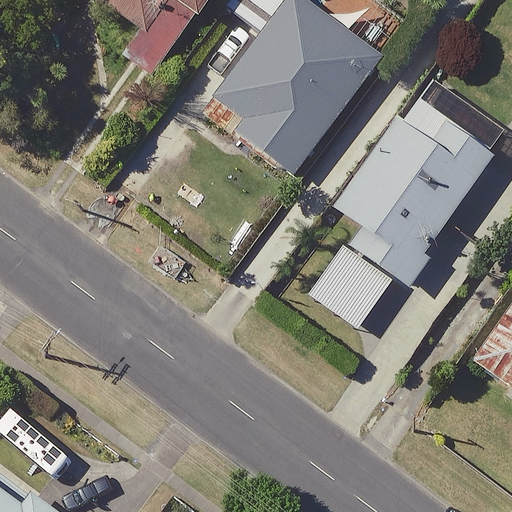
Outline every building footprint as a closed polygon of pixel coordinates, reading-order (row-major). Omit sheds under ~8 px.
[(76,0),(77,1),(77,0),(91,0),(141,34),(163,3),(184,17),(196,0),(76,0)] [(378,53),(303,0),(276,0),(208,96),(237,116),(226,132),(290,177),(378,53)] [(425,139),(390,115),(324,208),(352,228),(341,243),(399,284),(489,156),(437,121),(425,139)] [(388,281),(336,244),(301,295),(352,331),(388,281)] [(511,293),(466,359),(511,391),(511,293)] [(52,511),(26,492),(18,503),(0,490),(0,511),(52,511)]
